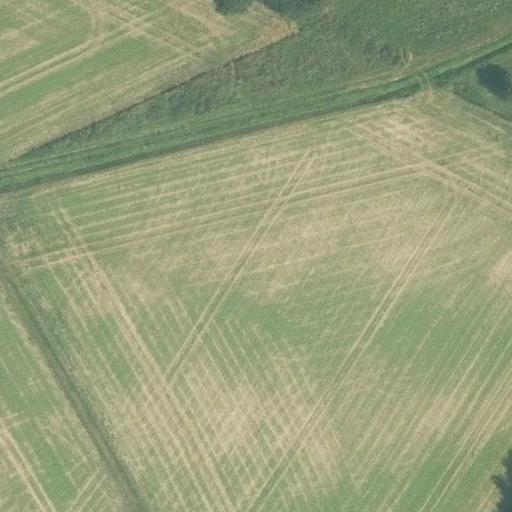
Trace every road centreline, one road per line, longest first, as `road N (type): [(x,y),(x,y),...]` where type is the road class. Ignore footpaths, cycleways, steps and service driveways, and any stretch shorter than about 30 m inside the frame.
road 1 (track): [(511,61),(404,106),(137,174),(0,196)]
road 2 (track): [(0,281),(82,403),(141,511)]
road 3 (track): [(435,96),(247,0)]
